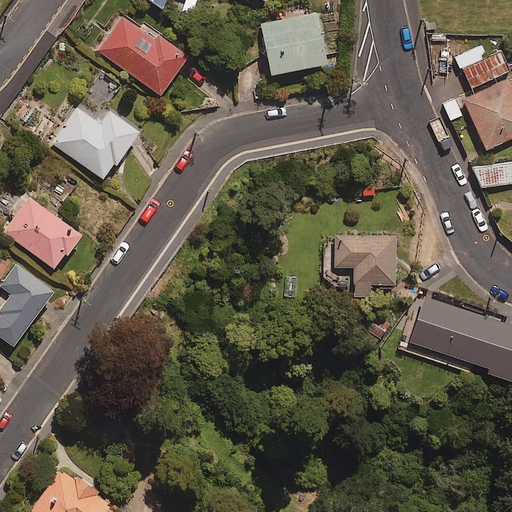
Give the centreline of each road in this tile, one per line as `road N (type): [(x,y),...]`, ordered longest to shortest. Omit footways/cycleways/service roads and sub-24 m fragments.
road 1 (residential): [(392,97),(217,141),(0,450)]
road 2 (residential): [(511,285),(483,276),(452,243),(392,97)]
